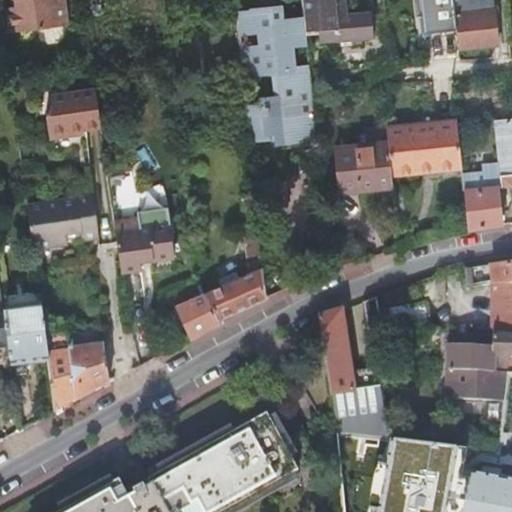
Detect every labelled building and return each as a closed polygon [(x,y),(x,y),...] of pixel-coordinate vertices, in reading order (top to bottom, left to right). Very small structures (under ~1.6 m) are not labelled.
[(25,0),(17,0),(19,8),(8,9),(11,34),(29,32),(25,0)] [(25,0),(29,32),(70,26),(66,0),(25,0)] [(334,0),(301,0),(304,18),(305,30),(319,29),(320,40),(374,36),(372,13),(365,14),(348,15),(348,10),(347,0),(334,1),(334,0)] [(458,30),(454,0),(416,0),(418,7),(422,7),(425,34),(458,30)] [(500,44),(495,0),(456,0),(461,48),(500,44)] [(249,141),(268,139),(267,133),(271,133),(274,133),(275,141),(301,138),(300,124),(315,122),(311,90),(311,88),(310,81),(309,71),(309,65),(297,66),(295,44),(306,43),(305,30),(304,18),(281,21),(280,9),(269,10),(269,8),(249,10),(250,12),(235,13),(242,74),(254,73),(254,74),(274,72),(276,96),(261,98),(261,104),(245,106),(246,116),(249,141)] [(102,128),(96,90),(51,96),(53,110),(46,111),(50,138),(71,136),(70,132),(83,131),(102,128)] [(412,172),(461,168),(456,119),(386,127),(387,141),(391,178),(413,176),(412,172)] [(511,174),(511,120),(493,122),(498,162),(481,164),(481,171),(462,173),(463,190),(468,230),(501,225),(497,187),(511,185),(511,175),(511,174)] [(301,138),(275,141),(274,133),(271,133),(272,144),(317,140),(315,122),(300,124),(301,138)] [(392,187),(391,178),(387,141),(335,149),(340,194),(392,187)] [(280,180),(253,183),(254,192),(256,203),(257,212),(257,214),(284,211),(280,180)] [(76,196),(26,203),(32,246),(67,241),(67,239),(66,231),(80,229),(81,237),(98,234),(92,189),(75,192),(76,196)] [(241,194),(242,204),(256,203),(254,192),(241,194)] [(219,320),(266,299),(257,214),(257,212),(256,203),(242,204),(246,245),(250,273),(240,278),(238,273),(222,280),(224,285),(204,294),(219,320)] [(171,224),(117,232),(123,273),(142,270),(142,262),(176,257),(171,224)] [(67,239),(81,237),(80,229),(66,231),(67,239)] [(483,284),(493,282),(511,281),(511,265),(494,267),(481,270),(483,284)] [(481,270),(466,273),(465,288),(483,284),(481,270)] [(441,277),(425,283),(428,304),(448,302),(450,276),(441,277)] [(448,400),(505,403),(507,374),(509,357),(511,356),(511,281),(493,282),(494,351),(450,350),(449,372),(448,400)] [(0,355),(11,354),(6,315),(1,283),(0,283),(0,355)] [(415,286),(381,298),(383,309),(417,297),(415,286)] [(177,306),(192,340),(221,324),(219,320),(204,294),(177,306)] [(378,299),(364,304),(369,339),(383,336),(378,299)] [(432,331),(428,304),(391,310),(394,336),(432,331)] [(342,311),(321,318),(333,393),(338,434),(365,437),(389,439),(381,390),(356,392),(353,372),(342,311)] [(6,315),(11,354),(12,368),(50,364),(46,337),(42,312),(41,312),(6,315)] [(74,350),(105,347),(94,332),(72,334),(74,350)] [(46,337),(50,364),(57,414),(110,385),(105,347),(74,350),(72,334),(46,337)] [(356,392),(381,390),(378,370),(353,372),(356,392)] [(67,511),(231,511),(300,475),(268,417),(150,482),(141,466),(118,479),(120,483),(67,511)] [(511,511),(511,479),(462,470),(466,447),(433,444),(389,439),(373,511),(511,511)]
